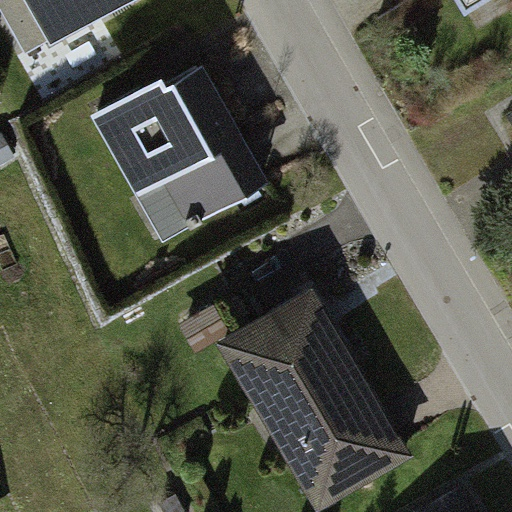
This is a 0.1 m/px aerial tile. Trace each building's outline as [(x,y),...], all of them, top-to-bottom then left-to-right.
[(46,0),(62,28),(114,0),(46,0)] [(511,0),(447,0),(467,32),(511,4),(511,0)] [(202,33),(96,90),(169,226),(276,169),(202,33)] [(312,267),(224,319),(327,492),(415,439),(312,267)] [(486,511),(472,489),(433,511),(486,511)]
